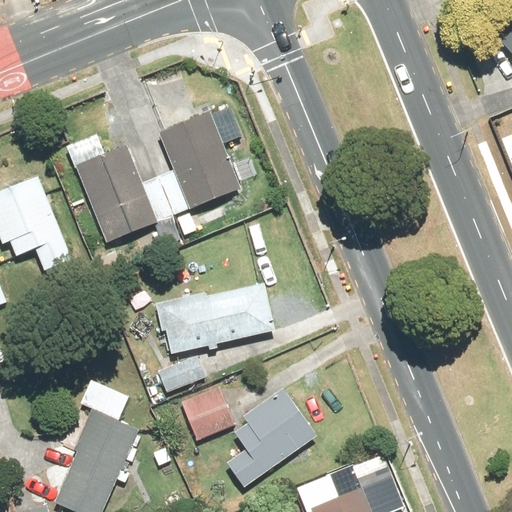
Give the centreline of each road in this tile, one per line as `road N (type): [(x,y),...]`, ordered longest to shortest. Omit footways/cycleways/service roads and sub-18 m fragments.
road 1 (primary): [(469,511),(257,0)]
road 2 (primary): [(382,0),(511,313)]
road 3 (tertiary): [(0,64),(154,0)]
